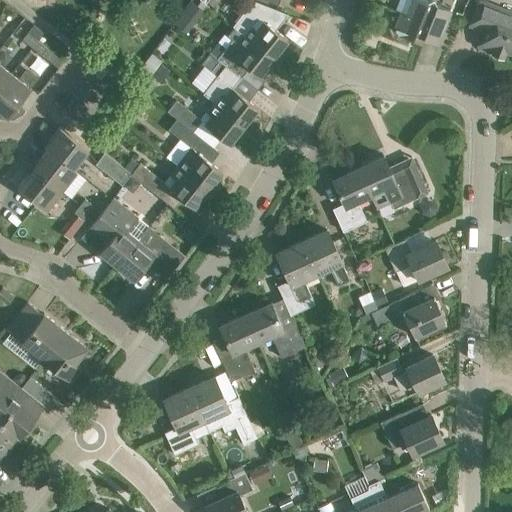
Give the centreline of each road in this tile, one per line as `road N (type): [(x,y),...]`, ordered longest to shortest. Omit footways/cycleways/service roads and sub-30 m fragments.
road 1 (residential): [(473,372),(484,90),(323,64)]
road 2 (unclassified): [(147,349),(270,181),(323,64)]
road 3 (residential): [(0,248),(40,259),(147,349)]
road 4 (residential): [(471,511),(473,372)]
road 5 (residential): [(0,131),(24,127),(67,72),(102,100)]
